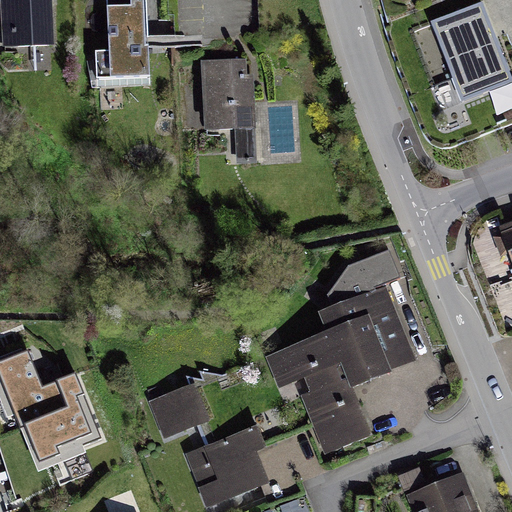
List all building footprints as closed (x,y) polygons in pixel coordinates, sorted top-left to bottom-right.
[(45,0),(3,0),(5,55),(57,54),(55,0),(45,0)] [(150,0),(98,3),(103,95),(155,92),(150,0)] [(511,89),(484,14),(433,34),(462,113),(511,94),(511,89)] [(244,57),(196,60),(201,134),(257,130),(254,76),(245,77),(244,57)] [(336,337),(269,362),(280,393),(293,388),(320,461),(376,441),(357,391),(415,370),(387,292),(327,314),(336,337)] [(61,367),(14,363),(0,365),(0,407),(0,408),(10,408),(56,414),(63,428),(78,424),(87,446),(103,441),(88,388),(78,375),(61,367)] [(199,388),(151,404),(162,435),(209,418),(199,388)] [(264,433),(185,461),(202,511),(272,487),(262,459),(272,456),(264,433)] [(483,511),(470,474),(407,496),(412,511),(483,511)]
